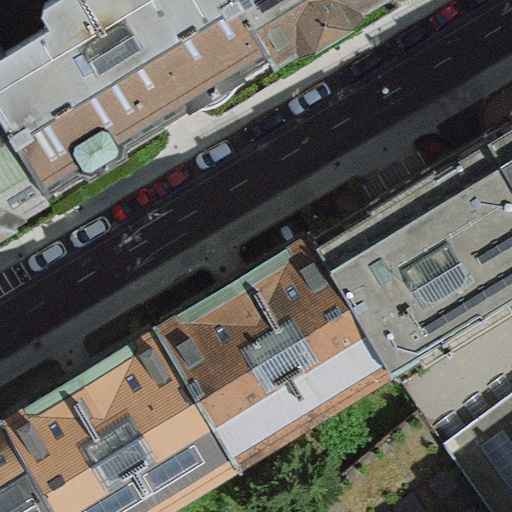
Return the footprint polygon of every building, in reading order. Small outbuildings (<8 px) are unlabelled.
[(271,52),(240,0),(51,0),(49,1),(46,10),(53,23),(0,55),(0,102),(49,185),(161,117),(195,97),(271,52)] [(240,0),(271,52),(357,0),(240,0)] [(0,214),(49,185),(0,102),(0,214)] [(511,115),(488,130),(511,170),(511,115)] [(511,296),(511,170),(488,130),(469,141),(314,235),(393,364),(395,367),(425,349),(430,356),(511,306),(511,303),(509,298),(511,296)] [(252,273),(314,235),(299,209),(242,244),(239,253),(252,273)] [(393,364),(314,235),(252,273),(223,290),(161,328),(239,457),(393,364)] [(161,328),(223,290),(211,269),(202,269),(89,336),(86,346),(99,365),(161,328)] [(425,349),(395,367),(423,408),(495,511),(511,511),(511,296),(509,298),(511,303),(511,306),(430,356),(425,349)] [(147,511),(239,457),(161,328),(99,365),(71,382),(7,420),(62,511),(147,511)] [(0,424),(7,420),(71,382),(59,363),(50,360),(0,390),(0,424)] [(298,511),(495,511),(423,408),(298,511)] [(0,511),(62,511),(7,420),(0,424),(0,511)]
